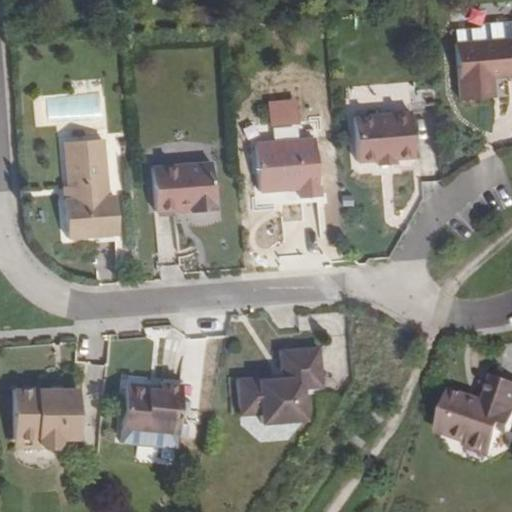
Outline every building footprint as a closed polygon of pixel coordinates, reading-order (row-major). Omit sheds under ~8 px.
[(455,33),(460,104),(493,101),(492,81),(511,79),(511,25),(483,27),(480,32),(455,33)] [(396,163),(416,161),(413,115),(355,120),(359,165),(379,164),(379,169),(397,168),(396,163)] [(107,198),(102,141),(64,144),(67,189),(68,200),(62,200),(66,239),(116,236),(114,198),(107,198)] [(299,200),(319,199),(315,142),(255,146),(259,194),(298,190),(299,200)] [(195,215),(220,213),(216,166),(156,170),(160,214),(195,211),(195,215)] [(321,390),(318,351),(280,354),(282,379),(238,382),(239,409),(260,407),(261,427),(304,423),(302,392),(321,390)] [(447,434),(450,440),(479,451),(485,449),(503,457),(510,439),(511,439),(511,386),(506,384),(496,410),(462,396),(447,434)] [(147,388),(125,386),(119,445),(174,450),(179,388),(159,385),(159,389),(158,393),(147,392),(147,388)] [(81,439),(77,389),(12,395),(16,444),(41,442),(41,447),(46,451),(57,450),(64,445),(63,440),(81,439)] [(260,407),(239,409),(240,419),(260,417),(260,407)] [(479,451),(477,457),(500,466),(503,457),(485,449),(479,451)]
